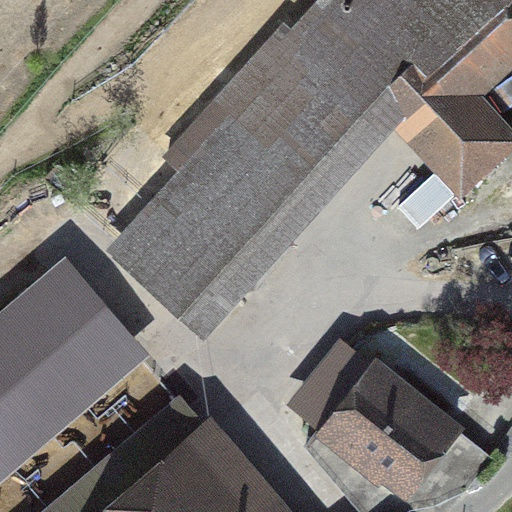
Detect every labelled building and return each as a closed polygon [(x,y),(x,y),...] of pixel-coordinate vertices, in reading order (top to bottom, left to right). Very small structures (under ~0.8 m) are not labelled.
[(339,0),(310,30),(384,109),(457,186),(510,144),(467,91),(511,49),(511,19),(495,0),(339,0)] [(297,46),(274,27),(164,153),(189,174),(123,249),(123,250),(201,319),(267,243),(266,242),(384,109),(310,30),(297,46)] [(53,295),(0,340),(0,455),(110,362),(53,295)] [(442,511),(448,511),(493,456),(375,363),(368,371),(342,350),(301,400),(442,511)] [(435,511),(424,499),(408,511),(251,511),(196,446),(116,511),(435,511)]
